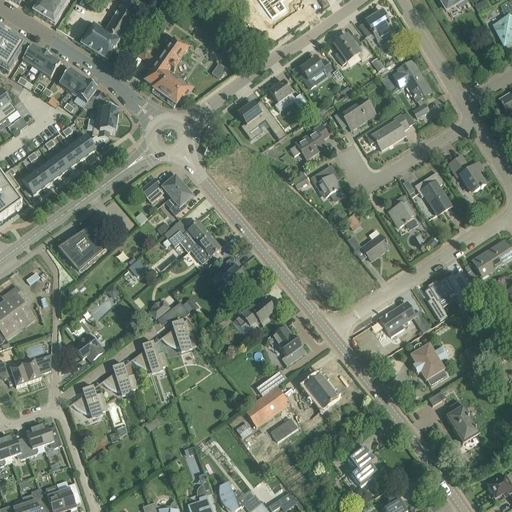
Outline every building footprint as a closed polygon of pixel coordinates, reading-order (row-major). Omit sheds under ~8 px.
[(33,14),(32,14),(54,28),(71,0),(22,0),(23,0),(28,4),(25,9),(33,14)] [(81,47),(107,64),(142,7),(130,0),(126,0),(105,34),(93,27),(81,47)] [(257,0),(260,3),(249,11),(257,21),(267,14),(269,17),(277,10),(279,13),(284,9),(277,0),(257,0)] [(440,0),(448,12),(468,0),(467,0),(440,0)] [(485,1),(475,7),(481,16),(490,10),(485,1)] [(497,35),(496,35),(498,39),(499,39),(501,37),(506,47),(511,44),(511,43),(511,42),(511,7),(511,5),(510,4),(509,4),(508,4),(502,8),(506,20),(507,21),(502,23),(502,22),(501,21),(498,23),(498,25),(499,25),(496,27),(500,33),(497,35)] [(366,24),(359,28),(367,39),(373,36),(375,40),(378,44),(385,40),(387,42),(390,43),(395,40),(396,37),(394,33),(382,13),(366,23),(366,24)] [(26,46),(0,29),(0,69),(8,75),(26,46)] [(347,37),(334,46),(340,54),(335,57),(343,67),(347,64),(357,57),(361,62),(362,63),(370,57),(363,46),(362,46),(357,50),(347,37)] [(145,48),(138,57),(145,62),(146,62),(155,68),(144,83),(153,90),(152,91),(153,91),(152,94),(155,96),(158,98),(159,99),(161,97),(168,102),(167,104),(174,109),(176,108),(178,105),(181,100),(185,102),(194,90),(187,85),(185,89),(172,80),(173,79),(167,75),(170,71),(174,73),(177,69),(176,68),(189,50),(174,40),(160,60),(151,54),(152,53),(145,48)] [(41,53),(32,47),(22,63),(32,69),(42,53),(41,53)] [(41,52),(41,53),(42,53),(32,69),(41,74),(51,59),(52,59),(41,52)] [(51,59),(41,74),(51,80),(60,65),(51,59)] [(301,79),(310,91),(317,86),(312,80),(323,72),(326,76),(332,72),(325,62),(319,66),(315,60),(300,71),(304,76),(301,79)] [(399,74),(394,78),(401,90),(407,87),(417,103),(431,95),(412,63),(398,72),(399,74)] [(227,71),(219,65),(211,75),(220,81),(227,71)] [(79,78),(69,71),(59,86),(68,93),(79,78)] [(88,84),(79,78),(68,93),(77,99),(88,84)] [(269,93),(275,102),(278,105),(285,100),(290,107),(294,104),(300,113),(308,107),(300,96),(295,100),(283,83),(269,93)] [(97,91),(88,84),(77,99),(86,106),(97,91)] [(1,91),(0,92),(0,111),(6,121),(17,113),(1,91)] [(340,96),(344,101),(352,96),(348,91),(340,96)] [(500,102),(509,117),(511,115),(511,94),(511,95),(511,96),(500,102)] [(252,105),(238,115),(246,126),(245,127),(244,126),(243,127),(249,135),(265,123),(276,138),(283,133),(261,102),(254,108),(252,105)] [(334,118),(343,131),(348,127),(351,133),(376,117),(366,102),(342,117),(340,114),(334,118)] [(97,105),(95,121),(118,125),(118,119),(117,119),(118,113),(113,113),(114,107),(104,105),(104,106),(97,105)] [(413,114),(416,118),(417,120),(429,113),(425,107),(413,114)] [(396,123),(367,140),(371,146),(375,144),(376,145),(377,145),(382,153),(405,138),(403,134),(409,130),(408,129),(414,125),(406,115),(401,117),(394,121),(396,123)] [(319,118),(311,123),(313,126),(317,124),(318,125),(322,123),(319,118)] [(22,119),(14,125),(18,130),(20,133),(28,127),(22,119)] [(118,125),(95,121),(92,137),(99,138),(98,140),(108,141),(109,135),(115,136),(115,131),(117,131),(118,125)] [(296,147),(290,151),(296,160),(303,156),(307,162),(327,149),(322,142),(329,138),(321,126),(314,131),(314,132),(295,145),(296,147)] [(286,138),(283,133),(276,138),(279,143),(286,138)] [(75,144),(86,159),(96,152),(94,150),(85,138),(75,144)] [(91,147),(94,150),(98,147),(93,140),(89,143),(91,147)] [(67,151),(78,166),(86,159),(75,144),(67,151)] [(223,164),(231,173),(250,157),(242,148),(223,164)] [(58,157),(69,172),(78,166),(67,151),(58,157)] [(58,157),(49,164),(60,178),(69,172),(58,157)] [(462,158),(449,166),(457,180),(459,178),(471,196),(486,187),(478,175),(480,174),(476,167),(470,171),(462,158)] [(220,161),(208,171),(223,188),(235,179),(220,161)] [(49,164),(41,170),(51,185),(60,178),(49,164)] [(330,168),(311,180),(324,201),(330,197),(334,204),(345,198),(345,199),(346,198),(336,183),(338,181),(330,168)] [(41,170),(32,176),(43,191),(51,185),(41,170)] [(0,177),(0,222),(22,207),(12,194),(20,189),(12,178),(8,173),(1,179),(0,177)] [(293,183),(299,190),(311,182),(306,174),(293,183)] [(415,188),(420,197),(422,200),(426,198),(438,217),(451,208),(438,189),(444,186),(436,174),(415,188)] [(166,194),(171,200),(186,187),(175,175),(161,187),(155,180),(141,192),(152,206),(166,194)] [(32,176),(23,183),(33,198),(43,191),(32,176)] [(406,181),(401,184),(407,196),(412,193),(406,181)] [(186,187),(171,200),(176,206),(170,211),(175,218),(187,208),(185,206),(186,205),(193,199),(189,194),(190,193),(186,187)] [(257,187),(243,199),(251,208),(265,196),(257,187)] [(265,196),(251,208),(259,217),(272,205),(265,196)] [(389,214),(398,230),(414,221),(404,205),(407,204),(403,198),(390,206),(393,211),(389,214)] [(501,204),(496,202),(492,208),(497,210),(501,204)] [(311,237),(324,229),(310,206),(297,214),(311,237)] [(285,210),(271,222),(279,231),(280,230),(293,219),(285,210)] [(353,217),(346,222),(351,230),(359,224),(353,217)] [(293,219),(280,230),(288,240),(301,228),(293,219)] [(180,223),(165,237),(167,241),(171,246),(175,249),(180,245),(185,241),(193,251),(210,238),(198,224),(188,232),(180,223)] [(171,230),(166,224),(157,231),(162,237),(171,230)] [(71,244),(61,251),(69,260),(67,262),(72,267),(73,266),(79,272),(84,268),(86,271),(99,260),(97,259),(96,258),(105,250),(100,243),(101,242),(103,240),(99,235),(97,237),(96,238),(90,231),(79,239),(77,239),(75,240),(73,241),(72,243),(71,244)] [(389,250),(376,232),(369,237),(373,243),(362,251),(371,263),(379,257),(378,257),(388,249),(389,250)] [(193,251),(191,253),(202,266),(211,259),(211,260),(221,252),(210,238),(193,251)] [(355,238),(348,243),(355,253),(362,248),(355,238)] [(431,239),(426,246),(432,251),(437,244),(431,239)] [(167,241),(163,245),(167,249),(171,246),(167,241)] [(303,243),(291,253),(298,263),(296,264),(304,274),(305,275),(308,274),(315,283),(327,273),(322,265),(328,260),(315,244),(310,248),(308,250),(303,243)] [(472,263),(478,272),(482,279),(511,260),(511,255),(505,245),(487,257),(485,255),(472,263)] [(340,258),(334,263),(350,281),(351,281),(351,280),(353,279),(354,280),(361,274),(353,264),(353,265),(352,263),(351,263),(348,266),(347,266),(347,267),(340,258)] [(36,261),(23,270),(33,284),(46,276),(36,261)] [(146,272),(139,263),(131,269),(137,278),(146,272)] [(334,263),(329,267),(336,276),(332,280),(333,281),(333,282),(341,291),(343,289),(342,288),(345,286),(348,284),(349,282),(350,282),(350,281),(334,263)] [(221,273),(212,280),(216,285),(219,283),(223,288),(226,285),(231,291),(245,280),(235,269),(225,277),(221,273)] [(425,293),(430,301),(428,303),(440,323),(448,318),(439,303),(454,293),(462,305),(476,296),(475,295),(465,280),(458,284),(453,275),(439,284),(437,282),(428,288),(429,290),(425,293)] [(107,294),(113,300),(119,294),(113,287),(107,294)] [(0,305),(0,332),(7,342),(36,321),(21,301),(24,298),(17,288),(6,296),(8,299),(0,305)] [(175,299),(171,303),(175,309),(180,305),(175,299)] [(191,300),(186,304),(190,308),(194,304),(191,300)] [(236,322),(241,329),(247,325),(250,329),(258,323),(260,326),(260,325),(263,328),(270,322),(267,319),(275,313),(266,302),(256,310),(254,307),(236,322)] [(169,310),(163,303),(150,314),(156,320),(169,310)] [(168,314),(173,320),(176,317),(179,317),(182,317),(185,319),(190,316),(181,304),(180,305),(175,309),(168,314)] [(380,322),(388,335),(412,320),(422,336),(431,331),(419,312),(414,315),(407,305),(380,322)] [(160,327),(168,319),(163,314),(155,322),(160,327)] [(214,327),(218,333),(231,323),(227,317),(214,327)] [(162,340),(162,341),(165,339),(167,342),(171,345),(175,348),(179,349),(181,355),(192,352),(188,339),(196,333),(187,321),(183,324),(183,322),(171,326),(173,331),(162,340)] [(285,328),(267,341),(272,348),(277,345),(286,358),(282,362),(287,369),(306,355),(301,348),(301,347),(301,345),(300,342),(297,342),(294,338),(292,339),(285,328)] [(80,345),(74,350),(83,361),(87,358),(91,364),(105,354),(96,342),(94,343),(89,336),(87,338),(79,344),(80,345)] [(132,362),(132,363),(135,361),(138,364),(141,367),(146,370),(150,371),(152,377),(163,373),(162,370),(168,368),(163,354),(157,356),(154,347),(154,346),(153,344),(142,347),(144,353),(132,362)] [(416,354),(410,357),(414,364),(410,367),(416,376),(420,374),(426,383),(445,372),(440,364),(449,359),(447,355),(445,351),(442,348),(434,354),(429,346),(423,350),(420,345),(418,346),(415,347),(414,349),(416,354)] [(476,346),(464,353),(468,360),(480,353),(476,346)] [(35,362),(22,366),(29,385),(41,381),(40,377),(51,373),(52,356),(35,362)] [(504,362),(500,356),(493,360),(498,367),(504,362)] [(374,357),(369,360),(372,365),(377,362),(374,357)] [(29,385),(22,366),(8,371),(5,364),(0,365),(0,377),(5,382),(8,381),(10,387),(15,385),(16,389),(29,385)] [(114,375),(102,385),(105,383),(107,386),(109,388),(114,391),(120,393),(122,399),(133,395),(132,392),(138,390),(134,376),(127,378),(124,369),(125,369),(124,368),(123,366),(112,370),(114,375)] [(270,393),(287,381),(281,373),(264,385),(270,393)] [(305,389),(323,411),(338,400),(320,377),(305,389)] [(72,407),(75,405),(77,408),(83,412),(89,414),(90,414),(92,422),(103,418),(102,414),(108,412),(102,395),(96,397),(94,391),(94,390),(93,388),(82,392),(84,398),(72,407)] [(277,388),(244,412),(256,429),(290,405),(277,388)] [(428,402),(433,408),(445,401),(441,394),(428,402)] [(450,409),(453,414),(446,419),(463,446),(479,436),(459,403),(450,409)] [(146,427),(150,434),(162,426),(157,419),(146,427)] [(247,424),(237,431),(243,440),(253,433),(247,424)] [(43,427),(37,429),(43,448),(50,446),(51,449),(54,450),(62,448),(55,429),(49,431),(48,427),(44,429),(43,427)] [(125,428),(117,431),(119,437),(117,437),(118,441),(120,440),(127,435),(125,428)] [(28,438),(22,440),(29,459),(37,456),(38,453),(37,450),(43,448),(37,429),(31,431),(31,433),(27,435),(28,438)] [(115,435),(110,437),(112,445),(118,443),(115,435)] [(10,438),(4,441),(11,459),(17,457),(18,460),(21,462),(29,459),(22,440),(17,442),(16,438),(11,440),(10,438)] [(0,469),(4,468),(6,465),(5,461),(11,459),(4,441),(0,442),(0,469)] [(365,448),(347,462),(355,472),(356,474),(351,477),(361,489),(379,475),(368,462),(372,459),(365,448)] [(201,473),(198,458),(191,460),(194,475),(201,473)] [(494,479),(486,484),(495,500),(504,495),(507,498),(509,497),(511,502),(511,475),(497,483),(494,479)] [(187,508),(188,511),(211,511),(207,498),(212,496),(205,476),(199,478),(203,489),(200,492),(199,495),(199,504),(187,508)] [(69,490),(59,494),(64,511),(71,511),(77,510),(75,506),(81,504),(75,486),(69,488),(69,490)] [(238,511),(248,504),(238,491),(232,496),(229,486),(219,489),(219,491),(219,493),(219,495),(219,498),(220,500),(220,501),(223,509),(224,508),(227,511),(238,511)] [(45,511),(41,497),(39,492),(31,494),(32,497),(22,500),(24,506),(26,511),(45,511)] [(47,495),(41,497),(45,511),(64,511),(59,494),(48,498),(47,495)] [(291,494),(268,509),(270,511),(274,511),(281,508),(284,511),(287,511),(297,505),(291,494)] [(246,507),(249,511),(262,511),(266,509),(257,497),(249,504),(250,505),(246,507)] [(390,507),(383,511),(384,511),(405,511),(401,504),(399,505),(395,498),(387,502),(390,507)] [(156,504),(150,506),(151,511),(179,511),(179,510),(178,510),(176,502),(174,503),(172,504),(171,506),(171,509),(158,511),(156,504)]
